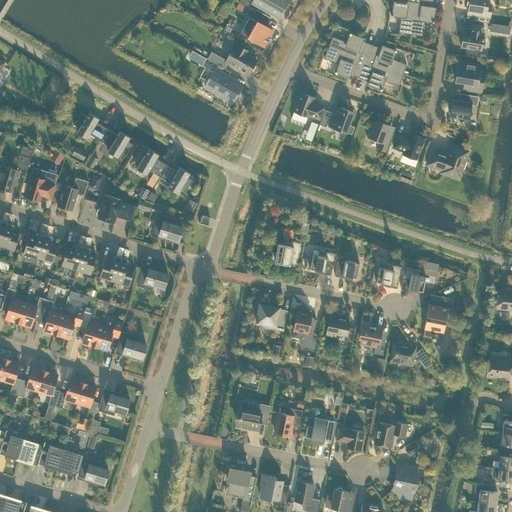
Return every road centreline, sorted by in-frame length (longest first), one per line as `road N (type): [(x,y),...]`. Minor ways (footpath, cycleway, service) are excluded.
road 1 (unclassified): [(240,172),(0,30)]
road 2 (residential): [(451,0),(435,103),(425,115),(286,68)]
road 3 (residential): [(363,472),(148,427)]
road 4 (residential): [(198,266),(0,204)]
road 5 (residential): [(208,269),(394,308)]
road 6 (residential): [(160,389),(0,341)]
road 7 (residential): [(160,389),(198,266)]
